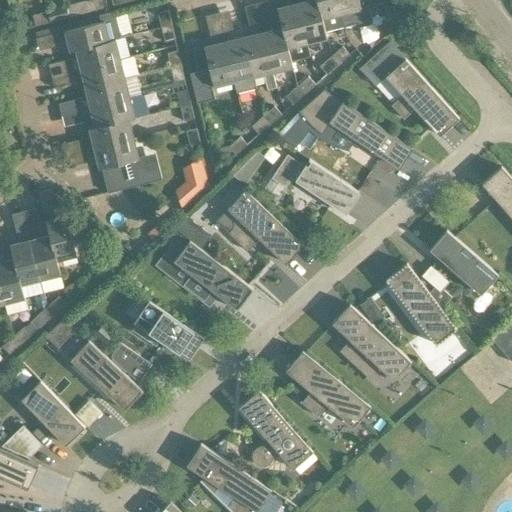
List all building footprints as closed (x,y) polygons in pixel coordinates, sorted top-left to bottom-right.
[(101,0),(94,0),(86,2),(88,12),(104,8),(101,0)] [(326,39),(325,32),(316,0),(312,0),(297,4),(307,44),(326,39)] [(344,28),(337,0),(316,0),(325,32),(344,28)] [(358,0),(337,0),(344,28),(373,21),(370,8),(361,10),(358,0)] [(88,12),(86,2),(66,7),(68,18),(88,12)] [(310,57),(307,44),(297,4),(278,9),(282,28),(291,62),(310,57)] [(68,18),(66,7),(47,12),(50,23),(65,19),(68,18)] [(213,35),(237,30),(232,8),(209,13),(213,35)] [(158,13),(161,28),(171,25),(168,11),(158,13)] [(50,23),(47,12),(33,16),(35,26),(50,23)] [(70,51),(75,50),(116,40),(122,38),(118,21),(106,24),(105,21),(65,31),(70,51)] [(171,25),(161,28),(165,42),(175,40),(171,25)] [(292,68),(291,62),(282,28),(263,33),(273,73),(292,68)] [(276,88),(273,73),(263,33),(244,37),(253,78),(264,75),(268,90),(276,88)] [(256,89),(253,78),(244,37),(224,42),(234,82),(237,93),(256,89)] [(116,40),(75,50),(80,69),(120,59),(116,40)] [(234,82),(224,42),(204,47),(209,70),(190,74),(198,106),(217,101),(214,87),(234,82)] [(342,47),(331,57),(339,65),(349,55),(342,47)] [(168,53),(172,68),(182,65),(178,51),(168,53)] [(339,65),(331,57),(321,66),(328,74),(339,65)] [(120,59),(80,69),(85,89),(125,79),(120,59)] [(459,119),(405,59),(386,77),(403,96),(391,106),(404,120),(415,109),(440,136),(459,119)] [(54,62),(56,82),(76,79),(75,70),(64,71),(63,61),(54,62)] [(182,65),(172,68),(175,82),(185,80),(182,65)] [(309,77),(298,87),(305,95),(316,85),(309,77)] [(125,79),(85,89),(90,108),(130,98),(125,79)] [(305,95),(298,87),(287,96),(293,104),(305,95)] [(178,93),(181,107),(191,105),(187,90),(178,93)] [(300,112),(305,119),(313,128),(321,135),(330,123),(356,140),(399,169),(413,148),(343,102),(342,103),(324,91),(300,112)] [(130,98),(90,108),(95,128),(129,119),(135,118),(130,98)] [(191,105),(181,107),(185,122),(194,119),(191,105)] [(274,107),(263,117),(271,125),(282,115),(274,107)] [(271,125),(263,117),(252,127),(260,135),(271,125)] [(129,119),(95,128),(89,129),(94,149),(134,139),(129,119)] [(190,145),(200,142),(197,129),(187,131),(190,145)] [(236,156),(246,146),(239,138),(229,148),(236,156)] [(134,139),(94,149),(99,169),(102,168),(106,188),(144,178),(139,157),(134,139)] [(292,179),(346,215),(347,213),(346,212),(359,192),(309,160),(305,167),(287,155),(271,179),(286,189),(292,179)] [(254,171),(244,164),(233,176),(245,184),(254,171)] [(482,184),(511,218),(511,178),(501,167),(482,184)] [(191,183),(177,195),(183,212),(210,189),(191,183)] [(246,190),(216,222),(247,252),(259,239),(286,264),(304,245),(246,190)] [(174,228),(180,233),(190,220),(184,215),(174,228)] [(46,222),(50,236),(56,262),(63,260),(76,257),(66,217),(46,222)] [(153,239),(166,227),(161,221),(148,233),(153,239)] [(0,230),(0,256),(10,254),(5,229),(0,230)] [(447,231),(430,250),(440,259),(437,263),(444,269),(447,265),(481,295),(498,275),(447,231)] [(56,262),(50,236),(30,241),(40,281),(60,276),(58,270),(56,262)] [(174,262),(188,273),(180,283),(205,302),(213,291),(237,311),(254,290),(190,240),(174,262)] [(40,281),(30,241),(11,246),(14,260),(21,286),(40,281)] [(24,300),(21,286),(14,260),(0,263),(0,285),(5,304),(24,300)] [(64,268),(63,260),(56,262),(58,270),(64,268)] [(442,309),(430,293),(407,264),(386,280),(436,345),(457,329),(442,309)] [(430,293),(442,309),(452,298),(443,290),(449,282),(431,266),(422,276),(435,288),(430,293)] [(73,300),(84,289),(76,281),(65,291),(73,300)] [(46,309),(52,316),(66,304),(59,297),(46,309)] [(204,338),(149,301),(135,323),(190,360),(197,349),(198,349),(204,340),(203,339),(204,338)] [(393,381),(411,362),(350,305),(332,324),(352,343),(344,351),(374,379),(382,370),(393,381)] [(31,322),(37,329),(52,316),(46,309),(31,322)] [(262,319),(256,313),(252,316),(258,322),(262,319)] [(77,330),(65,319),(46,336),(59,349),(77,330)] [(14,336),(21,344),(37,329),(31,322),(14,336)] [(511,326),(509,323),(492,339),(511,362),(511,326)] [(21,344),(14,336),(2,347),(9,354),(21,344)] [(71,360),(114,400),(116,398),(125,407),(134,397),(136,399),(144,391),(89,341),(71,360)] [(112,358),(139,383),(152,365),(121,344),(112,358)] [(371,407),(303,351),(286,371),(312,392),(302,404),(318,418),(328,406),(354,428),(371,407)] [(428,369),(436,381),(446,373),(437,362),(428,369)] [(41,381),(22,400),(67,446),(86,427),(41,381)] [(314,452),(260,390),(240,408),(273,445),(269,449),(265,447),(260,447),(256,449),(253,453),(253,458),(254,462),(257,466),(261,467),(266,467),(270,465),(273,461),(274,457),(272,452),(276,449),(294,469),(314,452)] [(93,397),(80,410),(92,423),(105,410),(93,397)] [(44,446),(24,426),(3,447),(30,459),(44,446)] [(200,482),(214,495),(215,494),(219,487),(235,497),(229,507),(228,507),(227,508),(231,511),(254,511),(255,511),(257,511),(258,511),(272,490),(201,444),(187,466),(207,479),(205,484),(201,481),(200,482)] [(0,477),(28,490),(39,466),(0,448),(0,477)] [(191,495),(184,502),(191,509),(198,502),(191,495)] [(161,511),(183,511),(171,501),(161,511)]
